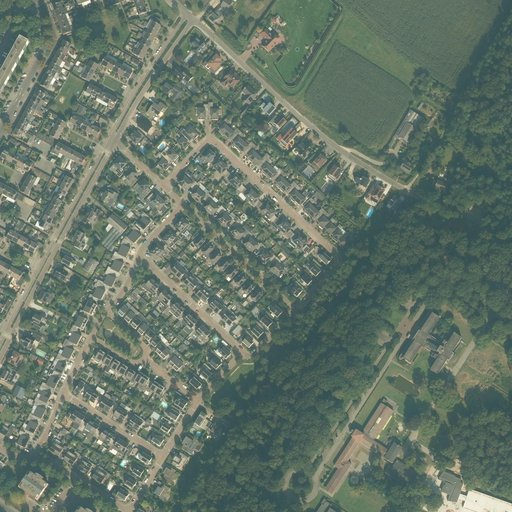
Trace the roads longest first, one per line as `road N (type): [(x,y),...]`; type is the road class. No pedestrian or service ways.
road 1 (residential): [(511,256),(484,226),(405,191),(319,135),(195,21)]
road 2 (residential): [(298,309),(338,258),(218,144),(206,145),(167,187)]
road 3 (residential): [(298,309),(182,201)]
road 4 (residential): [(188,14),(110,139)]
road 5 (residential): [(113,140),(192,18)]
road 6 (residential): [(0,133),(44,48),(34,1)]
road 7 (residential): [(242,353),(140,257)]
road 8 (residential): [(55,249),(113,140)]
road 9 (residential): [(110,139),(52,247)]
